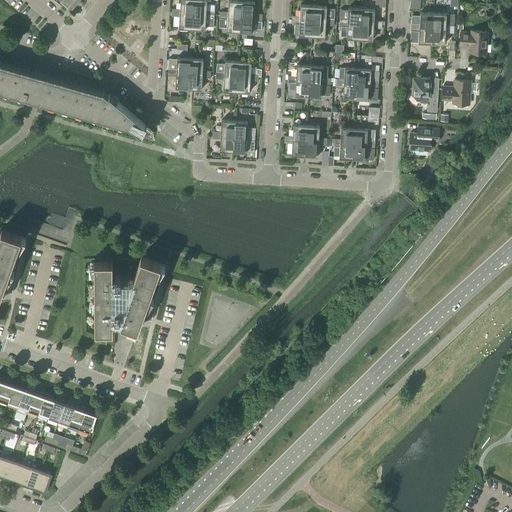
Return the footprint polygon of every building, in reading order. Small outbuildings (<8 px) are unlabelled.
[(53,0),(63,8),(65,6),(68,8),(70,6),(71,7),(77,0),(53,0)] [(193,13),(193,0),(180,0),(180,9),(172,8),(172,12),(193,13)] [(206,0),(193,0),(193,13),(214,15),(214,11),(206,10),(206,0)] [(241,16),(242,1),(228,0),(228,12),(220,11),(219,15),(241,16)] [(411,0),(411,8),(421,8),(421,0),(411,0)] [(255,2),(242,1),(241,16),(262,17),(262,14),(254,13),(255,2)] [(313,21),(314,5),(300,5),(300,16),(291,16),(291,19),(313,21)] [(327,6),(314,5),(313,21),(334,22),(335,9),(327,8),(327,6)] [(360,23),(361,8),(348,7),(348,9),(340,9),(339,22),(360,23)] [(375,9),(361,8),(360,23),(382,25),(382,21),(374,21),(375,9)] [(192,28),(193,13),(172,12),(171,16),(179,16),(179,28),(192,28)] [(432,28),(433,13),(420,12),(420,15),(412,15),(411,27),(432,28)] [(213,27),(214,15),(193,13),(192,28),(205,29),(205,26),(213,27)] [(455,14),(433,13),(432,28),(454,29),(455,14)] [(240,31),(241,16),(219,15),(219,27),(227,27),(227,31),(240,31)] [(261,29),(262,17),(241,16),(240,31),(253,32),(253,29),(261,29)] [(312,36),(313,21),(291,19),(291,23),(294,23),(293,34),(298,35),(312,36)] [(334,25),(334,22),(313,21),(312,36),(325,37),(326,25),(334,25)] [(360,39),(360,23),(339,22),(339,26),(341,26),(340,36),(346,36),(346,38),(360,39)] [(382,28),(382,25),(360,23),(360,39),(373,39),(373,28),(382,28)] [(432,28),(411,27),(410,42),(431,43),(432,28)] [(453,33),(454,29),(432,28),(431,43),(445,44),(445,32),(453,33)] [(470,45),(470,52),(485,53),(486,43),(487,42),(488,41),(489,39),(488,37),(488,36),(487,34),(487,31),(471,30),(471,33),(460,32),(459,46),(467,46),(467,45),(470,45)] [(169,57),(186,57),(187,48),(169,48),(169,57)] [(168,72),(189,73),(190,58),(177,57),(177,59),(169,58),(168,72)] [(203,59),(190,58),(189,73),(211,74),(211,71),(203,70),(203,59)] [(237,76),(238,61),(225,60),(225,64),(216,63),(216,75),(237,76)] [(251,62),(238,61),(237,76),(258,77),(259,76),(261,76),(261,69),(256,69),(256,73),(250,73),(251,62)] [(0,89),(26,97),(29,98),(32,92),(34,86),(36,80),(36,74),(28,72),(0,63),(0,89)] [(309,80),(310,65),(297,64),(296,76),(288,75),(288,79),(309,80)] [(323,66),(310,65),(309,80),(330,82),(331,78),(327,78),(328,67),(323,66)] [(357,83),(358,68),(340,67),(339,79),(336,78),(336,82),(357,83)] [(371,69),(358,68),(357,83),(378,85),(379,71),(371,70),(371,69)] [(188,88),(189,73),(168,72),(168,76),(176,76),(175,88),(188,88)] [(210,78),(211,74),(189,73),(188,88),(201,89),(202,78),(210,78)] [(41,76),(36,74),(36,80),(34,86),(32,92),(29,98),(35,99),(40,101),(47,77),(41,76)] [(236,91),(237,76),(216,75),(216,78),(224,79),(223,90),(236,91)] [(258,81),(258,77),(237,76),(236,91),(249,92),(250,80),(258,81)] [(145,125),(117,101),(115,103),(103,93),(47,77),(45,83),(40,101),(141,130),(141,129),(145,125)] [(413,77),(412,94),(413,94),(412,95),(417,100),(420,100),(420,102),(428,103),(427,111),(436,111),(438,86),(430,86),(430,78),(413,77)] [(308,96),(309,80),(288,79),(287,83),(296,83),(295,95),(308,96)] [(471,80),(454,79),(454,88),(450,88),(450,86),(443,86),(442,99),(453,100),(453,103),(469,104),(470,93),(476,93),(477,83),(470,83),(471,80)] [(329,95),(330,82),(309,80),(308,96),(321,96),(321,95),(329,95)] [(356,99),(357,83),(336,82),(335,86),(343,86),(343,98),(356,99)] [(378,88),(378,85),(357,83),(356,99),(369,99),(370,88),(378,88)] [(369,120),(379,120),(379,106),(369,106),(369,120)] [(233,136),(234,121),(221,120),(221,131),(212,131),(212,135),(233,136)] [(248,122),(234,121),(233,136),(255,137),(255,128),(247,127),(248,122)] [(305,140),(306,125),(293,124),(292,136),(284,135),(284,139),(305,140)] [(319,126),(306,125),(305,140),(327,142),(327,138),(319,137),(319,126)] [(410,133),(409,149),(430,150),(431,140),(438,141),(439,128),(418,126),(417,133),(410,133)] [(353,143),(354,128),(341,127),(340,139),(332,138),(332,142),(353,143)] [(375,129),(354,128),(353,143),(375,144),(375,129)] [(233,151),(233,136),(212,135),(212,138),(220,139),(219,150),(233,151)] [(254,150),(255,137),(233,136),(233,151),(246,152),(246,150),(254,150)] [(304,155),(305,140),(284,139),(284,143),(292,143),(291,155),(304,155)] [(326,145),(327,142),(305,140),(304,155),(318,156),(318,145),(326,145)] [(352,158),(353,143),(332,142),(332,146),(334,146),(334,156),(339,156),(339,158),(352,158)] [(375,144),(353,143),(352,158),(365,159),(365,158),(374,159),(375,144)] [(0,296),(1,293),(12,293),(25,237),(2,229),(0,233),(0,296)] [(113,262),(94,262),(95,331),(113,331),(113,320),(121,320),(120,322),(138,328),(141,320),(151,320),(165,264),(141,256),(132,280),(121,279),(121,276),(115,275),(115,278),(113,278),(113,262)] [(0,399),(7,402),(14,384),(10,383),(10,382),(9,381),(6,380),(5,379),(4,379),(0,390),(0,399)] [(18,406),(25,386),(23,386),(20,385),(18,385),(18,386),(14,384),(7,402),(18,406)] [(30,390),(29,389),(28,388),(26,387),(25,386),(18,406),(16,410),(26,414),(28,409),(34,392),(30,390)] [(38,413),(45,393),(42,393),(40,392),(38,392),(38,393),(34,392),(28,409),(38,413)] [(48,417),(54,399),(50,398),(51,397),(50,396),(48,395),(46,394),(45,393),(38,413),(48,417)] [(59,420),(65,401),(64,400),(63,400),(61,400),(59,400),(58,400),(54,399),(48,417),(59,420)] [(69,424),(75,406),(71,405),(71,404),(70,403),(69,402),(68,402),(66,401),(65,401),(59,420),(69,424)] [(79,428),(86,408),(84,408),(81,407),(79,407),(79,408),(75,406),(69,424),(79,428)] [(87,408),(86,408),(79,428),(90,431),(90,430),(92,431),(94,423),(93,423),(96,414),(91,412),(92,412),(91,411),(89,410),(88,409),(87,408)] [(87,450),(78,447),(76,452),(85,455),(87,450)] [(4,476),(10,459),(0,455),(0,475),(4,476)] [(13,482),(20,462),(10,459),(4,476),(10,479),(9,479),(10,480),(11,481),(12,481),(13,482)] [(24,484),(31,466),(20,462),(13,482),(14,482),(15,483),(17,483),(18,483),(19,483),(20,483),(20,482),(24,484)] [(34,489),(41,470),(31,466),(24,484),(28,485),(28,486),(29,487),(30,488),(32,488),(33,489),(34,489)] [(51,473),(41,470),(34,489),(35,490),(37,490),(38,490),(41,490),(45,491),(51,473)]
